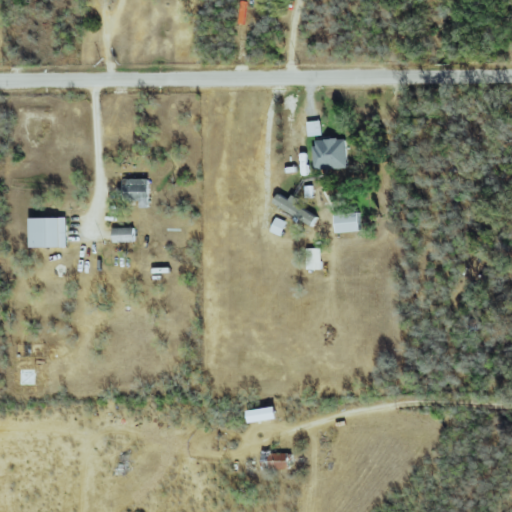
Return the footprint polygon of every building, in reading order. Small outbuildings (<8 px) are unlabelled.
[(308,121),(310,136),(324,134),(322,120),(308,121)] [(315,139),(315,168),(349,168),(349,138),(315,139)] [(151,207),(151,178),(125,178),(125,200),(141,200),(141,207),(151,207)] [(300,200),(281,192),(275,205),(313,223),(317,214),(298,205),(300,200)] [(363,231),(363,212),(337,214),(338,232),(363,231)] [(69,247),(68,217),(32,218),(33,247),(69,247)] [(271,231),(283,236),(289,221),(278,217),(271,231)] [(115,227),(115,242),(137,241),(136,227),(115,227)] [(323,269),(323,247),(308,248),(308,270),(323,269)] [(281,417),(279,405),(251,410),(253,422),(281,417)] [(265,470),(293,469),(292,452),(273,453),(273,450),(264,451),(265,470)]
